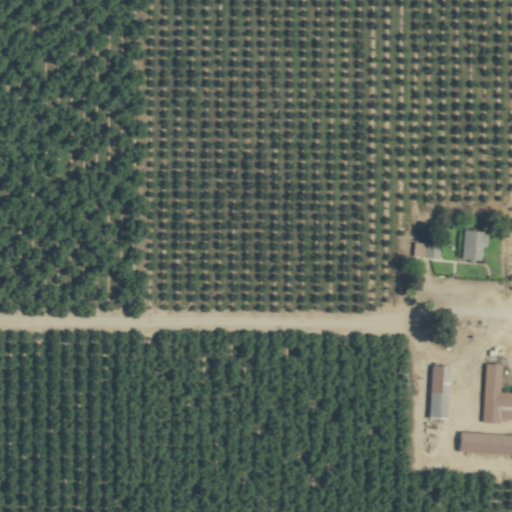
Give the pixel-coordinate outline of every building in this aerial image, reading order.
[(482,231),(458,231),(458,259),(477,260),(478,247),(482,247),(482,231)] [(410,256),(419,256),(418,243),(410,243),(410,256)] [(478,422),(494,423),(494,419),(511,420),(511,416),(511,393),(496,393),(497,365),(480,364),(478,422)] [(444,366),(426,365),(424,417),(442,417),(444,366)] [(511,434),(455,433),(454,452),(511,454),(511,434)]
